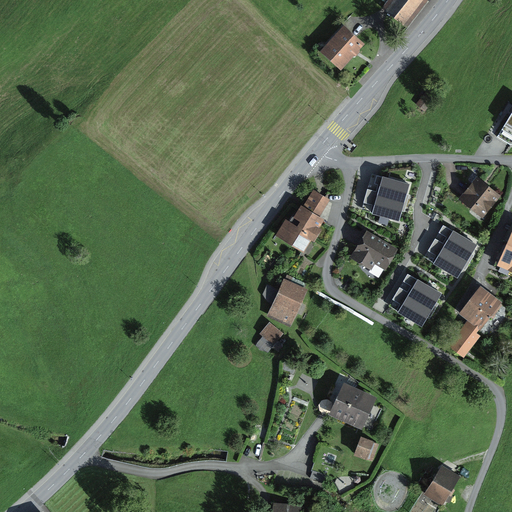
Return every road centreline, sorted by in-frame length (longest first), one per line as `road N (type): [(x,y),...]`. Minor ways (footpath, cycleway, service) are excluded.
road 1 (trunk): [(156,0),(114,238),(48,511)]
road 2 (tertiary): [(21,511),(116,417),(316,151)]
road 3 (tertiary): [(316,151),(447,0)]
road 4 (residential): [(511,159),(353,162),(316,151)]
